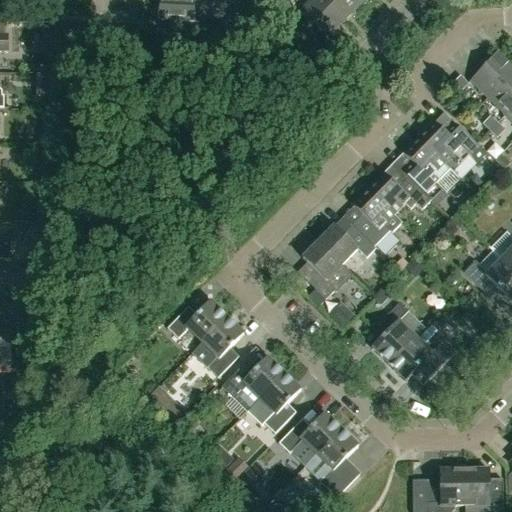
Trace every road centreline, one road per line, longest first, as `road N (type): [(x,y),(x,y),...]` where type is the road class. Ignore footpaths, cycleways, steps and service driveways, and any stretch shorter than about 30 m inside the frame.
road 1 (residential): [(511,403),(477,439),(394,439),(255,304),(253,261),(373,128),(370,50),(420,0)]
road 2 (residential): [(420,101),(420,67),(473,18),(511,17)]
